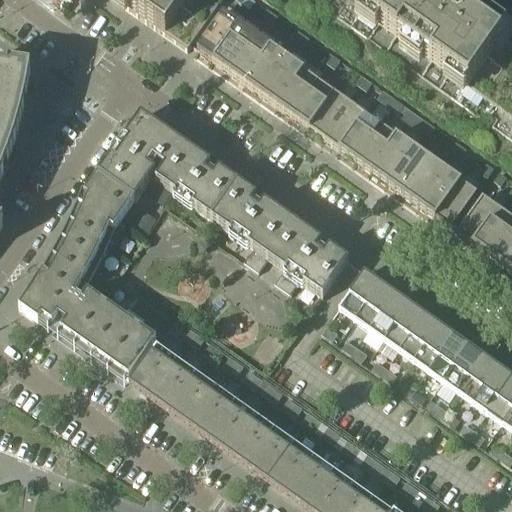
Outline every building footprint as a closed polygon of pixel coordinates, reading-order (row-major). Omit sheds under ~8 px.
[(511,58),(500,50),(506,41),(447,0),(108,0),(186,55),(225,0),(256,0),(511,180),(511,58)] [(265,26),(271,17),(266,13),(260,22),(265,26)] [(277,21),(271,17),(265,26),(271,30),(277,21)] [(213,67),(239,31),(221,19),(196,55),(213,67)] [(228,78),(254,42),(239,31),(213,67),(228,78)] [(297,48),(303,40),(297,36),(291,44),(297,48)] [(308,43),(303,40),(297,48),(302,52),(308,43)] [(244,89),(270,53),(254,42),(228,78),(244,89)] [(260,100),(285,64),(270,53),(244,89),(260,100)] [(328,70),(334,61),(328,58),(322,66),(328,70)] [(339,65),(334,61),(328,70),(333,74),(339,65)] [(275,111),(301,75),(285,64),(260,100),(275,111)] [(0,234),(2,231),(0,231),(0,181),(5,170),(12,151),(20,123),(24,104),(29,77),(0,72),(0,234)] [(291,122),(317,86),(301,75),(275,111),(291,122)] [(359,92),(365,84),(360,80),(354,88),(359,92)] [(371,88),(365,84),(359,92),(365,96),(371,88)] [(307,134),(332,97),(317,86),(291,122),(307,134)] [(323,145),(348,108),(332,97),(307,134),(323,145)] [(391,115),(397,106),(392,102),(386,111),(391,115)] [(402,110),(397,106),(391,115),(397,119),(402,110)] [(338,156),(364,119),(348,108),(323,145),(338,156)] [(354,167),(380,130),(364,119),(338,156),(354,167)] [(139,120),(123,144),(118,151),(121,154),(115,164),(111,161),(97,181),(133,206),(154,178),(157,181),(180,149),(139,120)] [(422,137),(428,128),(423,125),(417,133),(422,137)] [(434,132),(428,128),(422,137),(428,141),(434,132)] [(370,178),(396,142),(380,130),(354,167),(370,178)] [(386,189),(411,153),(396,142),(370,178),(386,189)] [(454,159),(460,151),(454,147),(448,155),(454,159)] [(209,170),(180,149),(157,181),(154,185),(174,199),(176,195),(194,208),(191,212),(211,225),(237,189),(217,175),(215,179),(207,173),(209,170)] [(465,154),(460,151),(454,159),(459,163),(465,154)] [(401,200),(427,164),(411,153),(386,189),(401,200)] [(417,211),(443,175),(427,164),(401,200),(417,211)] [(485,168),(479,177),(486,182),(492,174),(485,168)] [(432,222),(458,186),(443,175),(417,211),(432,222)] [(506,183),(498,178),(492,186),(500,191),(506,183)] [(26,302),(20,311),(18,315),(37,328),(41,323),(51,330),(56,322),(65,328),(59,336),(128,384),(154,347),(86,298),(81,305),(77,303),(96,270),(105,252),(112,235),(133,206),(97,181),(84,199),(81,197),(76,210),(73,218),(69,227),(63,240),(54,256),(47,269),(39,281),(31,295),(26,302)] [(475,198),(458,186),(432,222),(450,234),(475,198)] [(308,239),(263,207),(260,211),(253,206),(255,202),(237,189),(211,225),(229,239),(232,235),(250,247),(247,251),(252,254),(243,268),(257,278),(267,265),(282,276),(308,239)] [(473,250),(498,214),(481,202),(455,238),(473,250)] [(141,212),(132,225),(147,235),(156,222),(141,212)] [(488,261),(511,227),(511,223),(498,214),(473,250),(488,261)] [(504,272),(511,260),(511,227),(488,261),(504,272)] [(320,248),(308,239),(282,276),(284,277),(287,273),(305,286),(302,290),(322,303),(347,267),(328,253),(325,257),(317,251),(320,248)] [(363,278),(362,279),(337,314),(353,325),(378,289),(363,278)] [(295,290),(280,279),(273,289),(289,300),(295,290)] [(393,299),(378,289),(353,325),(368,336),(393,299)] [(393,299),(368,336),(382,346),(408,310),(393,299)] [(408,310),(382,346),(397,357),(423,320),(408,310)] [(129,311),(122,320),(137,331),(144,322),(129,311)] [(438,331),(423,320),(397,357),(412,367),(438,331)] [(176,325),(168,335),(175,340),(183,330),(176,325)] [(336,338),(326,331),(321,339),(330,346),(336,338)] [(438,331),(412,367),(426,378),(452,341),(438,331)] [(196,339),(189,334),(182,344),(189,349),(196,339)] [(196,339),(189,349),(196,354),(203,344),(196,339)] [(467,351),(452,341),(426,378),(441,388),(466,352),(467,351)] [(356,352),(346,345),(340,353),(350,360),(356,352)] [(215,353),(208,348),(201,358),(208,363),(215,353)] [(467,351),(466,352),(441,388),(456,398),(481,363),(482,362),(467,351)] [(366,359),(356,352),(350,360),(360,367),(366,359)] [(176,367),(155,353),(127,392),(148,406),(176,367)] [(215,353),(208,363),(215,368),(223,358),(215,353)] [(228,362),(221,372),(228,377),(235,367),(228,362)] [(482,362),(481,363),(456,398),(470,409),(496,372),(482,362)] [(385,373),(375,366),(370,374),(380,381),(385,373)] [(196,381),(176,367),(148,406),(168,420),(196,381)] [(235,367),(228,377),(235,382),(242,372),(235,367)] [(511,383),(496,372),(470,409),(485,419),(511,383)] [(395,380),(385,373),(380,381),(390,388),(395,380)] [(255,381),(248,376),(241,386),(248,391),(255,381)] [(215,395),(196,381),(168,420),(187,434),(215,395)] [(255,381),(248,391),(254,396),(262,385),(255,381)] [(511,412),(511,383),(485,419),(500,430),(511,412)] [(415,394),(405,387),(399,395),(409,402),(415,394)] [(274,395),(267,390),(260,400),(267,405),(274,395)] [(425,401),(415,394),(409,402),(419,409),(425,401)] [(235,409),(215,395),(187,434),(207,448),(235,409)] [(281,399),(274,395),(267,405),(274,410),(281,399)] [(287,403),(280,414),(287,419),(294,408),(287,403)] [(294,408),(287,419),(294,423),(301,413),(294,408)] [(444,415),(434,408),(428,416),(438,423),(444,415)] [(254,423),(235,409),(207,448),(227,462),(254,423)] [(511,412),(500,430),(511,438),(511,412)] [(454,422),(444,415),(438,423),(448,430),(454,422)] [(307,417),(299,428),(306,433),(314,422),(307,417)] [(321,427),(314,422),(306,433),(313,437),(321,427)] [(274,437),(254,423),(227,462),(246,476),(274,437)] [(474,436),(464,429),(458,436),(468,444),(474,436)] [(326,431),(319,442),(326,446),(333,436),(326,431)] [(333,436),(326,446),(333,451),(340,441),(333,436)] [(484,443),(474,436),(468,444),(478,451),(484,443)] [(294,450),(274,437),(246,476),(266,490),(294,450)] [(346,445),(339,455),(346,460),(353,450),(346,445)] [(503,456),(493,449),(488,457),(498,464),(503,456)] [(313,464),(294,450),(266,490),(286,504),(313,464)] [(360,455),(353,450),(346,460),(353,465),(360,455)] [(511,465),(511,462),(503,456),(498,464),(508,472),(511,465)] [(366,459),(358,469),(365,474),(372,464),(366,459)] [(309,511),(333,478),(313,464),(286,504),(297,511),(309,511)] [(372,464),(365,474),(372,479),(379,469),(372,464)] [(385,473),(378,483),(385,488),(392,478),(385,473)] [(338,511),(352,492),(333,478),(309,511),(338,511)] [(399,483),(392,478),(385,488),(392,493),(399,483)] [(405,487),(398,497),(404,502),(412,492),(405,487)] [(367,511),(372,506),(352,492),(338,511),(367,511)] [(412,492),(404,502),(411,507),(419,497),(412,492)] [(418,511),(426,511),(431,506),(424,501),(417,511),(418,511)]
